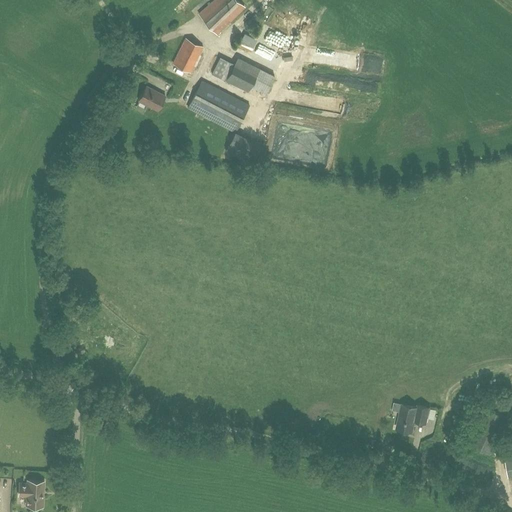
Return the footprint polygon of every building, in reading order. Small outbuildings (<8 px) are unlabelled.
[(218,34),(230,22),(246,6),(239,0),(214,0),(200,13),(218,34)] [(186,37),(174,63),(191,71),(203,46),(186,37)] [(248,37),(242,42),(250,51),(256,45),(248,37)] [(235,63),(229,75),(226,80),(248,91),(251,86),(265,93),(275,74),(237,56),(235,63)] [(203,81),(189,107),(189,108),(236,132),(250,105),(203,81)] [(139,100),(159,111),(166,97),(146,86),(139,100)] [(359,116),(369,117),(370,105),(361,104),(359,116)] [(94,328),(122,354),(133,343),(105,317),(94,328)] [(403,404),(397,427),(413,431),(415,420),(427,423),(431,407),(418,404),(417,407),(403,404)] [(491,454),(507,415),(483,406),(467,444),(491,454)] [(19,495),(27,496),(26,505),(31,505),(31,508),(38,508),(38,506),(43,506),(44,481),(28,480),(27,483),(19,483),(19,495)]
